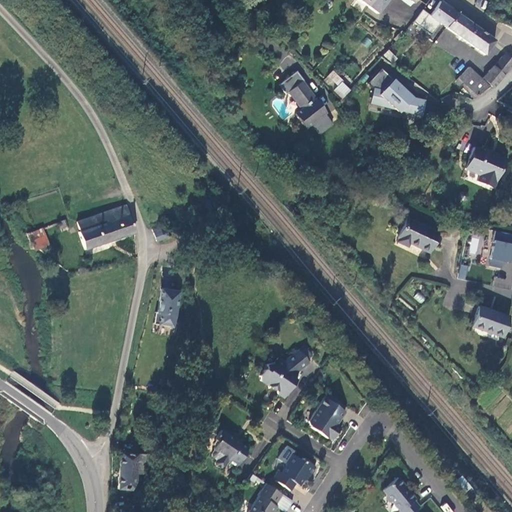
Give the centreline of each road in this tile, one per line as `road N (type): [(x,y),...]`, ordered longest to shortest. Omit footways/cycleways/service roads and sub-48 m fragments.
road 1 (unclassified): [(0,9),(86,101),(141,228),(138,294),(114,413),(90,474)]
road 2 (residential): [(341,464),(374,425),(390,431),(458,511)]
road 3 (tertiary): [(90,474),(62,432),(0,385)]
